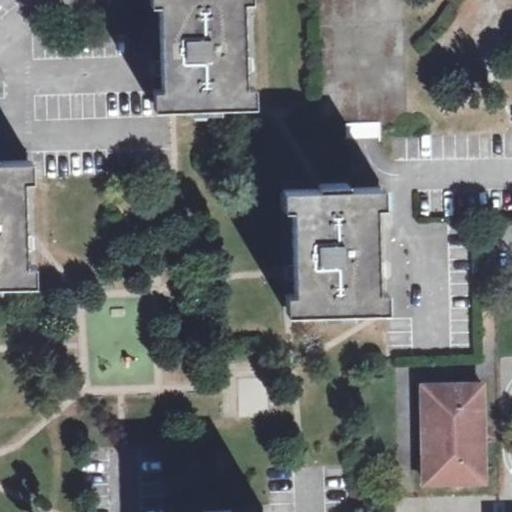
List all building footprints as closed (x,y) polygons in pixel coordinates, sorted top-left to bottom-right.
[(160,0),(163,108),(246,106),(243,0),(160,0)] [(363,124),(409,122),(405,0),(315,0),(320,125),(363,124)] [(80,58),(80,37),(39,37),(39,58),(80,58)] [(0,283),(28,283),(26,233),(24,160),(0,160),(0,283)] [(297,312),(379,310),(375,187),(294,188),(296,273),(297,312)] [(426,482),(484,480),(483,385),(424,386),(426,482)]
